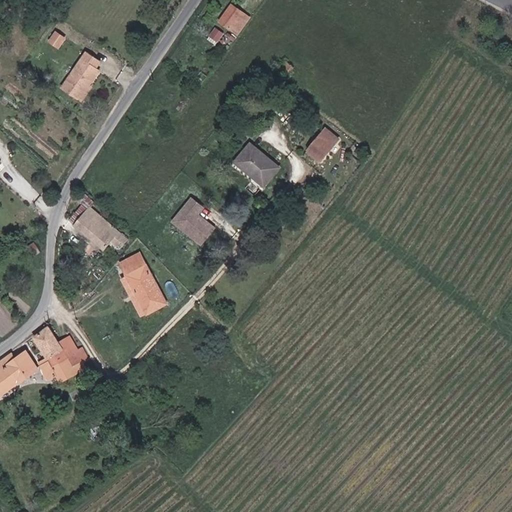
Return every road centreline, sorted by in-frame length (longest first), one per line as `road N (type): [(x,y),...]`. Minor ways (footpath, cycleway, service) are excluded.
road 1 (residential): [(0,351),(36,320),(48,295),(68,186),(195,0)]
road 2 (unknown): [(48,295),(123,369),(205,287),(310,159)]
